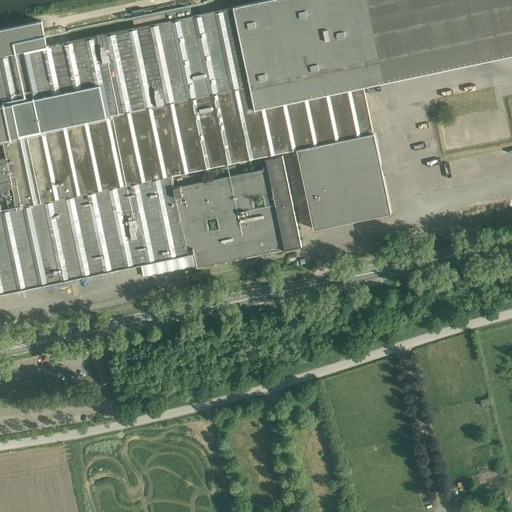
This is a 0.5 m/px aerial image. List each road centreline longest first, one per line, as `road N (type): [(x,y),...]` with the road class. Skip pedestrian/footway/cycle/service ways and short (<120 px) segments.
road 1 (unclassified): [(0,442),(130,424),(511,312)]
road 2 (tertiary): [(0,352),(511,242)]
road 3 (unknown): [(511,73),(409,93),(394,109),(393,127),(411,179),(511,168)]
road 4 (track): [(295,511),(272,387)]
